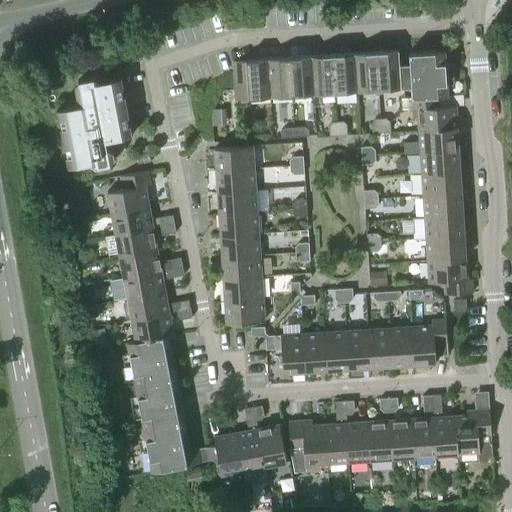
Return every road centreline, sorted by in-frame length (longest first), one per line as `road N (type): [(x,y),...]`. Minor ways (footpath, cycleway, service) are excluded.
road 1 (residential): [(475,23),(234,39),(150,66),(205,340),(230,391),(501,379)]
road 2 (residential): [(501,379),(492,289),(497,228),(475,23)]
road 3 (secondary): [(44,511),(0,247)]
